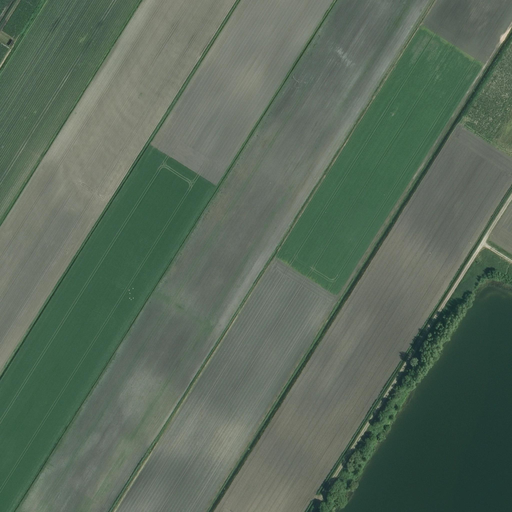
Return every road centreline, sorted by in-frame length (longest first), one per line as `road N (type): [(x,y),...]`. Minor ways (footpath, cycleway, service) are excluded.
road 1 (track): [(204,511),(511,24)]
road 2 (track): [(313,511),(511,197)]
